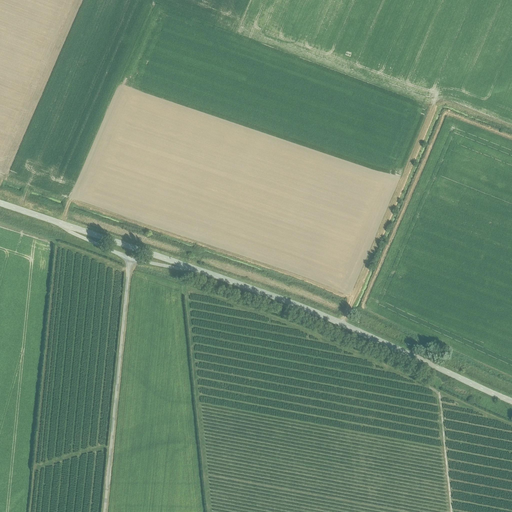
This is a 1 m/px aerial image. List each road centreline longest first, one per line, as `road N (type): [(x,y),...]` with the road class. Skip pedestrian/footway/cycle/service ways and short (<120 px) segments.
road 1 (tertiary): [(511,401),(302,307),(187,266)]
road 2 (unclassified): [(130,259),(104,511)]
road 3 (tertiary): [(187,266),(63,224)]
road 4 (track): [(438,386),(451,511)]
